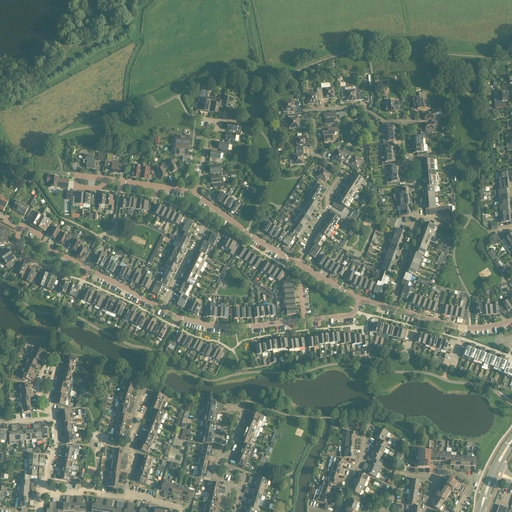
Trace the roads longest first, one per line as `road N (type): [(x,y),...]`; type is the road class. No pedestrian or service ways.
road 1 (residential): [(404,120),(385,121),(363,105),(313,110),(316,149),(343,172),(299,264)]
road 2 (track): [(0,108),(130,40),(152,0)]
road 3 (residential): [(304,319),(220,326),(163,309)]
road 4 (residential): [(80,264),(23,227),(22,252),(62,273)]
road 5 (residential): [(394,308),(470,328),(511,320)]
